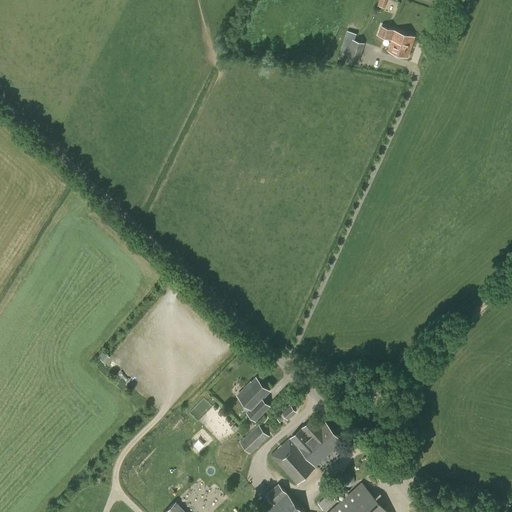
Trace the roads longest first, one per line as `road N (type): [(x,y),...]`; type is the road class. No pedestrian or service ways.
road 1 (unclassified): [(400,479),(0,95)]
road 2 (unknown): [(284,369),(414,76)]
road 3 (track): [(511,283),(429,364),(400,479)]
